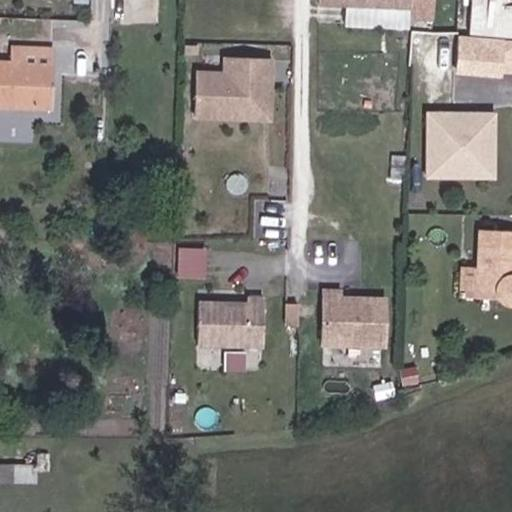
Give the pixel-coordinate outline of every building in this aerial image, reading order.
[(441,15),(440,0),(324,0),(324,1),(417,3),(417,14),(441,15)] [(511,0),(471,0),(470,33),(511,35),(511,0)] [(457,73),(505,77),(507,46),(460,42),(457,73)] [(0,64),(0,109),(56,111),(57,54),(25,53),(25,65),(0,64)] [(278,62),(231,60),(231,75),(203,75),(202,120),(232,120),(232,113),(257,114),(269,102),(270,78),(277,78),(278,62)] [(232,113),(232,120),(276,122),(277,78),(270,78),(269,102),(257,114),(232,113)] [(500,112),(429,111),(429,182),(499,183),(500,112)] [(511,236),(483,236),(480,303),(499,303),(503,308),(511,313),(511,312),(511,236)] [(210,274),(210,245),(181,245),(181,274),(210,274)] [(333,289),(331,341),(393,344),(395,297),(349,295),(349,289),(333,289)] [(207,304),(206,347),(271,347),(272,299),(255,299),(255,304),(207,304)] [(228,348),(227,366),(250,368),(251,350),(228,348)]
